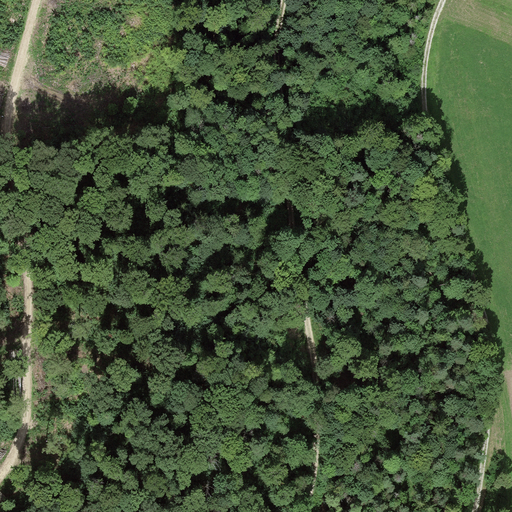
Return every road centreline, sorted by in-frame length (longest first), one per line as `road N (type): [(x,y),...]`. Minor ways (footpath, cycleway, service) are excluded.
road 1 (track): [(443,0),(425,59),(425,107),(476,290),(491,382),(472,511)]
road 2 (track): [(0,474),(25,406),(22,232),(8,113),(36,0)]
road 3 (track): [(286,155),(315,386),(312,480),(302,511)]
road 4 (track): [(289,177),(374,350),(402,445),(410,511)]
road 5 (track): [(282,0),(276,57),(286,155)]
